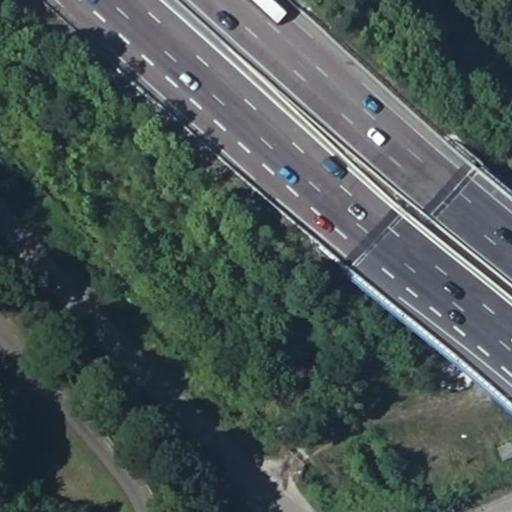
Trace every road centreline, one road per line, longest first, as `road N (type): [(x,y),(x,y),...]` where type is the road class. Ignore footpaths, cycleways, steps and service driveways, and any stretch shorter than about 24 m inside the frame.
road 1 (motorway): [(121,0),(511,352)]
road 2 (unclassified): [(0,212),(282,511)]
road 3 (motorway): [(511,258),(222,0)]
